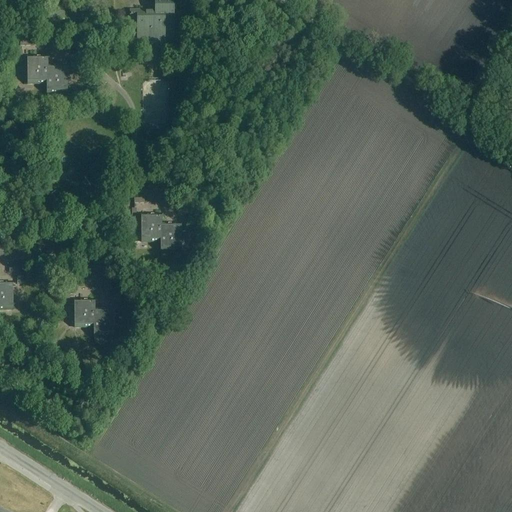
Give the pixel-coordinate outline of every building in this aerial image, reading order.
[(174,30),(173,0),(154,0),(155,10),(130,11),(130,24),(137,24),(137,45),(155,44),(155,49),(165,49),(164,30),(174,30)] [(47,67),(47,57),(27,58),(28,85),(47,85),(47,94),(67,94),(67,67),(47,67)] [(161,225),(161,215),(141,215),(142,243),(161,243),(161,252),(181,252),(180,224),(161,225)] [(0,283),(0,310),(13,311),(12,283),(0,283)] [(94,310),(94,301),(74,301),(75,328),(94,328),(94,338),(114,338),(113,310),(94,310)]
